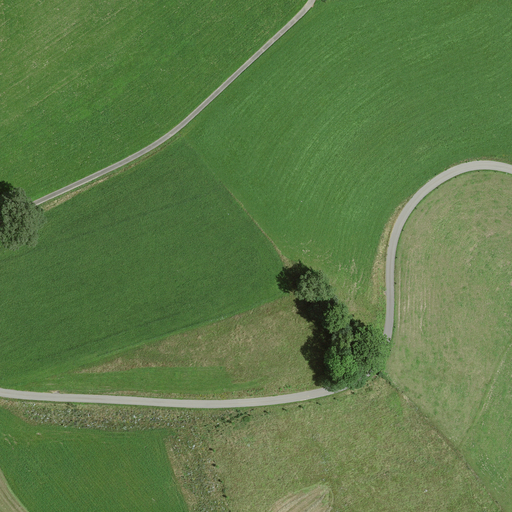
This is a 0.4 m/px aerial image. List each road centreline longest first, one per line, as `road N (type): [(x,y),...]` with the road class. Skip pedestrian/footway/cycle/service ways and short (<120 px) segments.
road 1 (track): [(511,172),(449,177),(403,221),(393,251),(388,348),(357,385),(225,407),(0,395)]
road 2 (track): [(314,0),(155,148),(0,223)]
